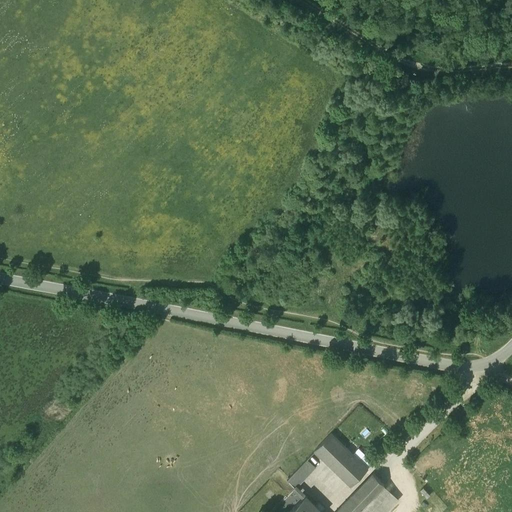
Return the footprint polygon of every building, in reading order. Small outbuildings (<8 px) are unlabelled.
[(367,466),(331,431),(315,448),(351,483),(367,466)] [(287,477),(295,485),(315,465),(307,456),(287,477)] [(334,511),(323,511),(322,511),(355,511),(384,482),(373,472),(334,511)] [(374,511),(394,492),(384,482),(355,511),(374,511)] [(305,493),(303,495),(288,510),(286,511),(322,511),(323,511),(322,510),(321,510),(315,503),(313,501),(313,502),(306,495),(305,493)]
